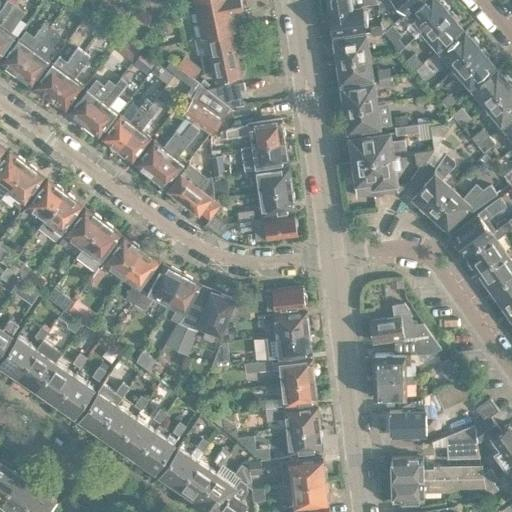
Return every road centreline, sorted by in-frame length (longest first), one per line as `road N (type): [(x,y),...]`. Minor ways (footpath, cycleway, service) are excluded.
road 1 (residential): [(333,253),(250,263),(223,256),(174,230),(0,101)]
road 2 (residential): [(368,511),(333,253)]
road 3 (residential): [(333,253),(296,0)]
road 4 (residential): [(511,369),(422,253),(400,244),(333,253)]
road 5 (residential): [(142,511),(0,412)]
